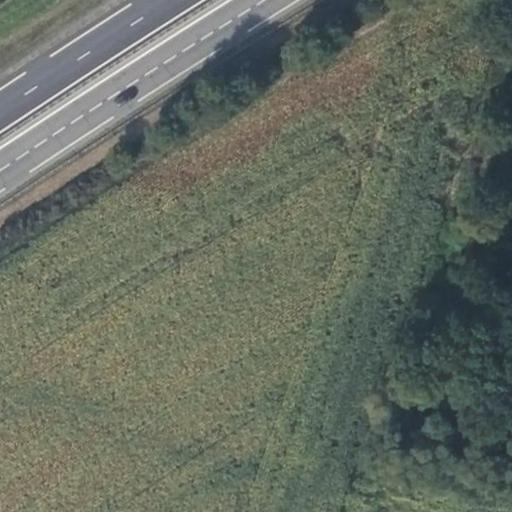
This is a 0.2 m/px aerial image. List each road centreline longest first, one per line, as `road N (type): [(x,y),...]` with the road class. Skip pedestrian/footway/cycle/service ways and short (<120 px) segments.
road 1 (trunk): [(0,173),(268,0)]
road 2 (trunk): [(175,0),(0,113)]
